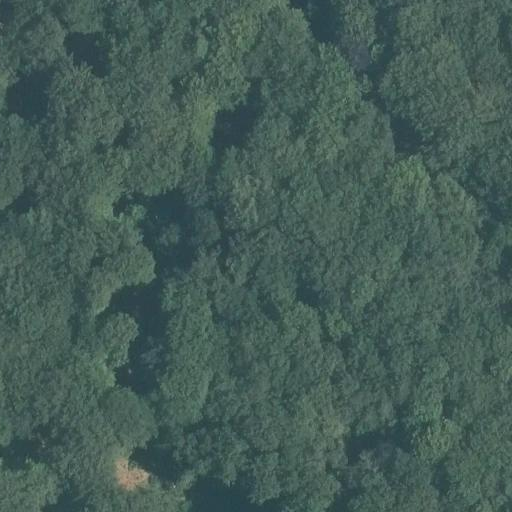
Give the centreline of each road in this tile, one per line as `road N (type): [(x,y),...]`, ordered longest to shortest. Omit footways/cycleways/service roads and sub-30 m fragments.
road 1 (track): [(0,26),(188,114),(511,298)]
road 2 (track): [(511,308),(448,435),(437,511)]
